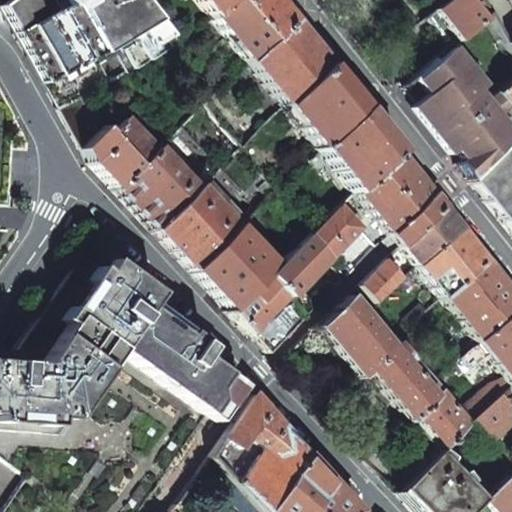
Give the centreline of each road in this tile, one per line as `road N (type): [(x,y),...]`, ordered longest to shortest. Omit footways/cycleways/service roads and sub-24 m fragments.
road 1 (residential): [(85,196),(376,511)]
road 2 (residential): [(511,266),(296,0)]
road 3 (residential): [(0,56),(85,196)]
road 4 (residential): [(85,196),(0,315)]
